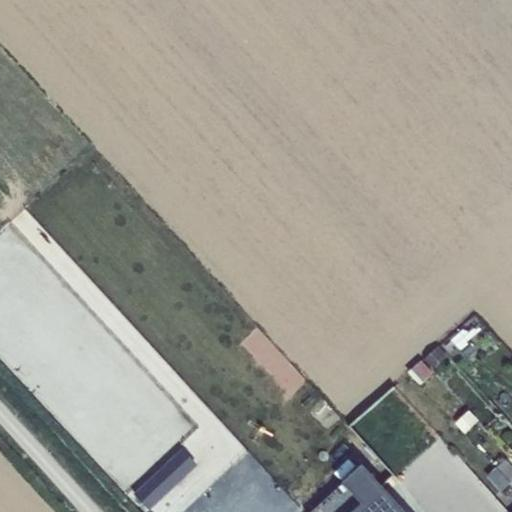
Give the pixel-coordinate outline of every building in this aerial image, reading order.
[(446,354),(438,346),(424,359),(432,367),(446,354)] [(408,372),(422,385),(435,373),(421,360),(408,372)] [(457,424),(466,433),(477,421),(468,412),(457,424)] [(133,492),(150,510),(199,466),(183,448),(133,492)] [(511,486),(511,465),(506,460),(496,469),(511,486)] [(401,511),(366,475),(346,494),(362,511),(401,511)]
